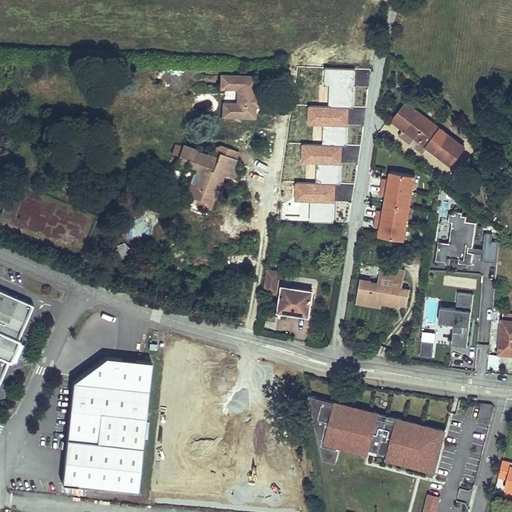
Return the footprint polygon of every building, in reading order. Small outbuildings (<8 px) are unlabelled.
[(255,76),(222,75),(221,88),(235,88),(235,103),(224,103),(223,115),(254,117),(254,105),(255,95),(255,76)] [(495,100),(486,98),(484,106),(493,109),(495,100)] [(465,146),(418,111),(404,129),(427,146),(451,164),(465,146)] [(427,146),(404,129),(400,135),(423,152),(427,146)] [(218,158),(183,144),(175,166),(185,169),(187,164),(203,171),(197,186),(191,184),(186,195),(197,199),(207,203),(210,197),(214,198),(223,174),(229,177),(235,158),(232,157),(235,150),(223,145),(218,158)] [(407,239),(416,173),(390,170),(389,178),(382,177),(380,195),(385,196),(384,209),(377,208),(374,227),(380,228),(379,235),(407,239)] [(210,208),(214,198),(210,197),(207,203),(197,199),(195,203),(210,208)] [(472,264),(476,221),(467,220),(468,214),(450,212),(448,241),(438,240),(436,260),(472,264)] [(492,239),(493,233),(486,232),(482,259),(497,261),(500,240),(492,239)] [(371,280),(361,278),(357,297),(366,299),(366,301),(381,303),(399,306),(400,304),(407,306),(410,290),(402,288),(405,271),(380,267),(379,276),(394,279),(392,285),(371,282),(371,280)] [(278,273),(267,271),(264,289),(276,291),(278,273)] [(313,291),(282,286),(278,314),(282,315),(282,312),(292,314),(292,311),(309,314),(313,291)] [(34,303),(0,288),(0,343),(13,349),(34,303)] [(454,323),(452,344),(468,346),(474,293),(457,291),(456,306),(441,305),(440,321),(454,323)] [(366,299),(357,297),(356,303),(380,307),(381,303),(366,301),(366,299)] [(483,318),(474,317),(472,333),(481,335),(483,318)] [(511,320),(503,319),(500,353),(510,354),(511,351),(511,320)] [(419,354),(433,356),(437,331),(424,329),(419,354)] [(0,343),(0,378),(13,349),(0,343)] [(488,354),(487,368),(499,369),(499,354),(488,354)] [(75,381),(62,483),(138,493),(155,364),(110,358),(75,381)] [(437,471),(448,427),(325,397),(311,455),(337,461),(340,447),(437,471)] [(478,401),(474,419),(491,423),(495,404),(478,401)] [(260,411),(250,412),(251,421),(252,441),(262,440),(261,429),(261,423),(260,411)] [(237,414),(228,413),(227,427),(230,427),(236,428),(237,414)] [(511,466),(511,464),(502,462),(498,476),(508,478),(505,489),(511,490),(511,467),(511,466)] [(425,492),(422,511),(436,511),(439,494),(425,492)]
